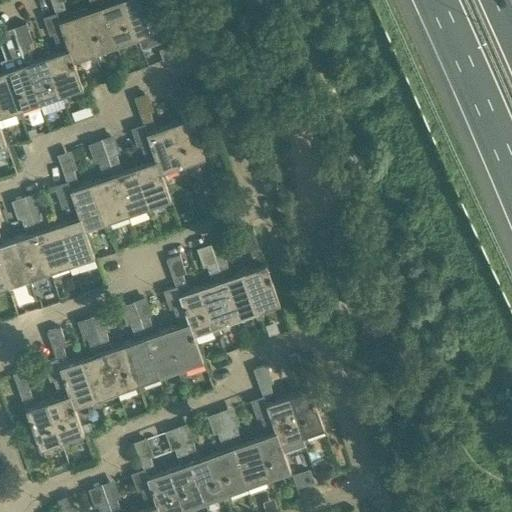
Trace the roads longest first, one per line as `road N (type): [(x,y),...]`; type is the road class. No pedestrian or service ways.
road 1 (residential): [(21,495),(101,467),(128,428),(220,395),(247,355),(309,332),(325,349),(376,484)]
road 2 (residential): [(0,187),(37,173),(45,146),(114,119),(123,82),(192,59),(212,72),(260,209)]
road 3 (residential): [(0,358),(20,349),(36,322),(144,280),(158,248),(260,209)]
road 4 (motorway): [(429,0),(511,189)]
